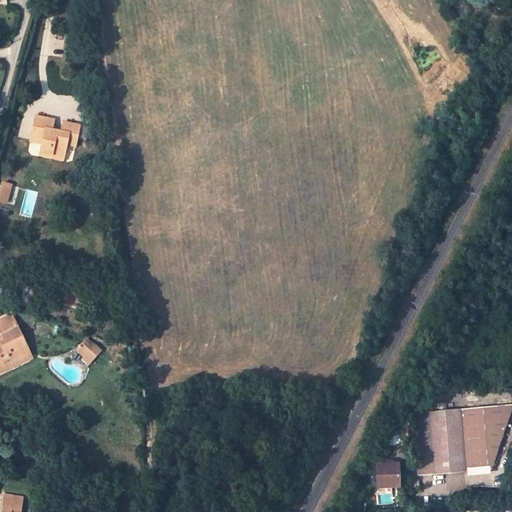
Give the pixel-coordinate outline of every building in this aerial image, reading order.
[(54,122),(37,117),(32,136),(43,139),(40,155),(39,159),(62,164),(63,158),(67,141),(76,144),(80,128),(63,124),(61,134),(51,131),(54,122)] [(2,182),(0,189),(0,201),(6,203),(12,185),(2,182)] [(96,294),(61,286),(58,302),(92,310),(96,294)] [(10,365),(31,356),(13,319),(0,325),(0,335),(5,346),(0,347),(0,375),(12,370),(10,365)] [(86,339),(75,351),(90,363),(100,351),(86,339)] [(31,356),(10,365),(12,370),(33,361),(31,356)] [(482,407),(462,408),(466,471),(490,470),(511,413),(511,402),(482,402),(482,407)] [(466,471),(462,408),(417,412),(418,418),(419,474),(466,471)] [(372,489),(396,488),(396,461),(371,462),(372,489)] [(24,511),(26,498),(8,495),(5,511),(24,511)]
